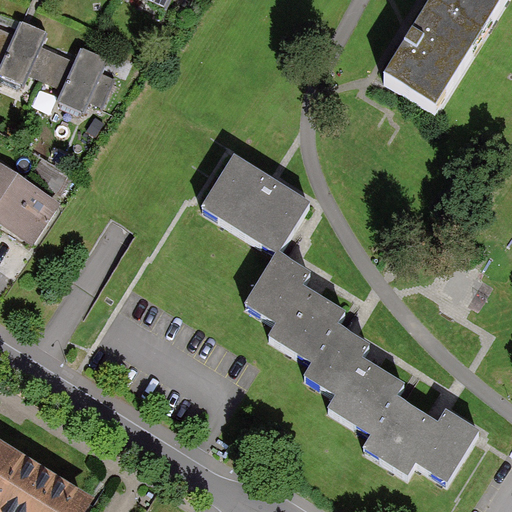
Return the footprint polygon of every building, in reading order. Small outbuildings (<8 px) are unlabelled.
[(155,0),(150,13),(177,23),(185,0),(155,0)] [(511,0),(439,0),(387,89),(443,121),(511,0)] [(25,45),(0,34),(0,62),(14,68),(8,81),(36,92),(40,82),(79,98),(75,108),(98,117),(103,106),(111,110),(122,82),(114,78),(119,65),(91,54),(86,67),(51,53),(56,40),(31,30),(25,45)] [(313,216),(238,170),(206,221),(278,266),(246,317),(277,337),(270,348),(312,374),(306,384),(340,405),(333,417),(373,443),(364,457),(420,492),(431,475),(463,495),(497,443),(453,416),(447,425),(412,402),(418,392),(379,368),(387,355),(348,330),(354,321),(311,294),(317,283),(284,263),(313,216)] [(55,209),(0,171),(0,223),(30,244),(55,209)] [(0,444),(0,511),(101,511),(106,505),(0,444)]
